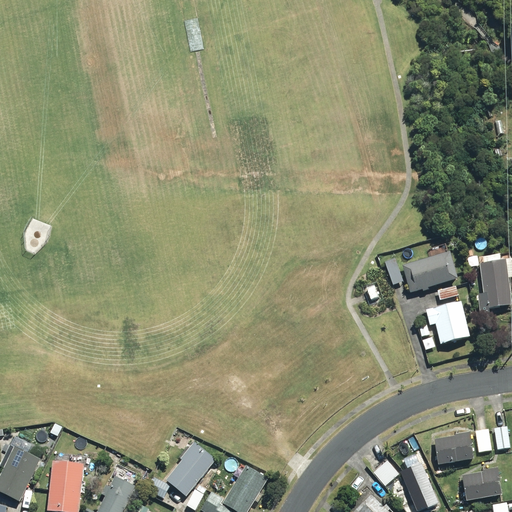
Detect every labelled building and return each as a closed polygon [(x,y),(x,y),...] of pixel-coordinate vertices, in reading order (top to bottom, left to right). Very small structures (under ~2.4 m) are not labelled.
[(199,18),(184,20),(190,52),(205,50),(199,18)] [(404,267),(412,295),(461,281),(453,253),(404,267)] [(387,263),(395,287),(405,283),(397,260),(387,263)] [(483,265),(488,311),(511,307),(511,284),(509,262),(483,265)] [(369,290),(373,301),(380,299),(376,287),(369,290)] [(438,292),(440,302),(461,299),(459,288),(438,292)] [(437,326),(443,347),(473,339),(464,304),(436,311),(435,310),(428,312),(432,327),(437,326)] [(431,336),(428,327),(421,328),(423,338),(431,336)] [(51,434),(59,438),(63,429),(56,425),(51,434)] [(496,430),(500,451),(511,449),(509,428),(496,430)] [(477,433),(480,454),(493,452),(490,431),(477,433)] [(437,442),(441,467),(477,461),(473,434),(457,436),(458,438),(437,442)] [(168,482),(188,499),(217,462),(195,444),(182,460),(184,462),(168,482)] [(0,482),(0,493),(22,503),(42,462),(16,449),(0,482)] [(387,461),(374,473),(386,487),(399,475),(387,461)] [(49,511),(80,511),(86,467),(54,463),(49,511)] [(403,475),(418,511),(424,511),(429,510),(430,511),(442,507),(424,465),(403,475)] [(224,505),(235,511),(251,511),(270,482),(248,467),(224,505)] [(464,478),(469,503),(505,497),(500,470),(486,472),(486,474),(464,478)] [(99,511),(125,511),(137,488),(116,478),(99,511)] [(148,492),(165,500),(171,487),(155,479),(148,492)] [(198,491),(205,495),(208,490),(200,486),(198,491)] [(202,511),(230,511),(221,506),(224,501),(213,494),(202,511)] [(357,511),(388,511),(373,497),(357,511)]
